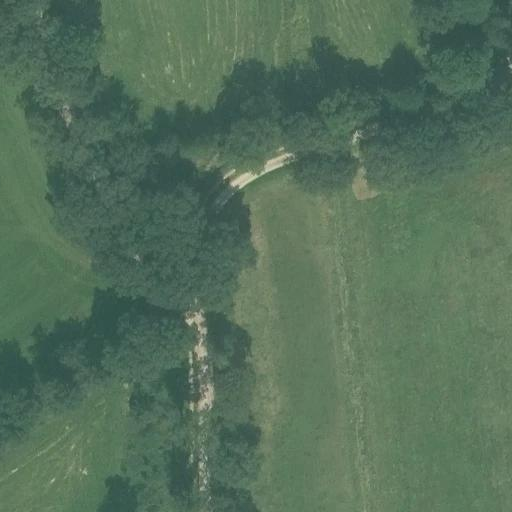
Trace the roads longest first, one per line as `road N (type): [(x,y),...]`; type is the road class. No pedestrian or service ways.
road 1 (track): [(200,310),(200,229),(222,190),(256,168),(474,91)]
road 2 (track): [(187,311),(173,310),(89,179),(38,0)]
road 3 (track): [(207,511),(200,310)]
